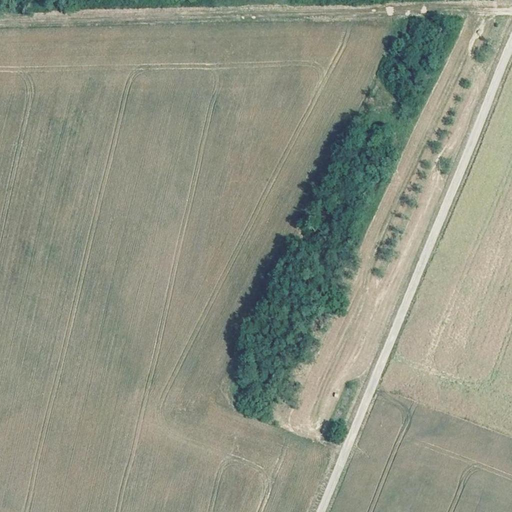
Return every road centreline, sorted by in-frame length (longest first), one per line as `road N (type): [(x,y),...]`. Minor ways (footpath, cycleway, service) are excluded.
road 1 (track): [(511,9),(0,21)]
road 2 (track): [(320,511),(511,42)]
